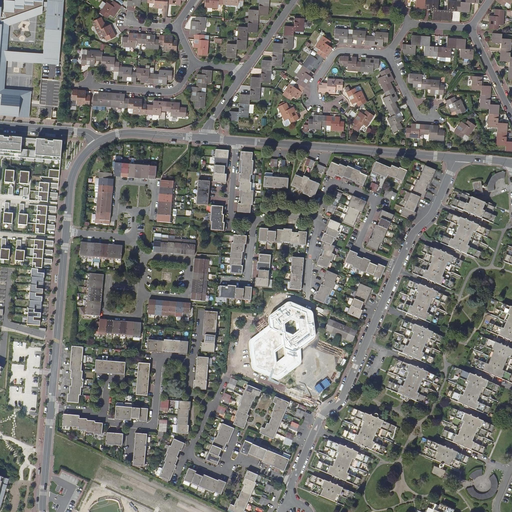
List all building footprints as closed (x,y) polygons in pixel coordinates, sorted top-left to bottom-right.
[(0,115),(29,117),(31,93),(2,90),(7,19),(43,6),(43,5),(43,3),(43,0),(15,0),(15,1),(5,0),(4,0),(3,12),(1,11),(2,7),(0,6),(0,115)] [(55,0),(47,0),(47,3),(47,6),(43,54),(43,58),(58,60),(64,1),(55,0)] [(162,18),(167,18),(168,4),(167,0),(147,0),(148,3),(154,3),(154,7),(159,8),(159,3),(163,3),(162,8),(163,8),(162,18)] [(223,4),(223,0),(206,0),(206,7),(219,8),(219,4),(223,4)] [(416,0),(416,8),(425,9),(425,0),(416,0)] [(425,0),(425,9),(434,9),(433,19),(442,20),(443,10),(438,10),(439,0),(425,0)] [(460,11),(461,2),(461,0),(457,0),(458,1),(448,1),(447,10),(443,10),(442,20),(451,21),(452,11),(460,11)] [(479,0),(465,0),(466,2),(461,2),(460,11),(469,12),(470,2),(479,3),(479,0)] [(99,13),(107,18),(110,15),(113,17),(116,13),(115,13),(117,10),(118,10),(121,6),(120,5),(113,1),(110,4),(107,2),(99,13)] [(2,90),(31,93),(31,90),(4,88),(7,60),(58,64),(58,60),(43,58),(43,54),(7,51),(9,26),(43,14),(43,6),(7,19),(2,90)] [(269,7),(260,6),(259,10),(249,9),(248,23),(258,24),(259,14),(268,15),(269,7)] [(505,10),(495,9),(495,16),(490,16),(490,21),(494,21),(494,24),(489,24),(489,29),(499,30),(499,25),(503,25),(505,10)] [(206,17),(197,17),(196,21),(191,21),(191,26),(196,26),(195,29),(191,29),(191,34),(195,34),(201,35),(201,30),(205,30),(206,17)] [(107,41),(116,37),(110,24),(106,26),(105,22),(104,23),(102,18),(94,21),(96,26),(95,27),(101,38),(105,36),(107,41)] [(284,35),(294,36),(294,31),(303,32),(304,19),(294,18),(294,26),(285,26),(284,35)] [(258,24),(248,23),(248,27),(238,26),(237,40),(247,41),(248,32),(258,32),(258,24)] [(339,43),(343,43),(343,39),(347,39),(347,44),(352,44),(352,40),(353,34),(348,34),(348,29),(336,28),(335,38),(339,39),(339,43)] [(357,45),(361,45),(361,40),(365,41),(365,45),(370,46),(371,35),(366,35),(366,31),(353,30),(353,34),(352,40),(357,40),(357,45)] [(370,46),(375,46),(375,41),(379,42),(379,46),(382,46),(383,47),(383,42),(388,43),(388,33),(376,31),(376,36),(371,35),(370,46)] [(141,44),(142,34),(137,33),(137,37),(133,37),(133,33),(129,33),(128,37),(124,36),(123,47),(136,48),(136,43),(141,44)] [(331,42),(323,36),(319,33),(315,40),(319,42),(316,46),(319,49),(316,53),(325,59),(328,55),(324,52),(326,49),(330,52),(332,48),(329,45),(331,42)] [(502,34),(493,33),(492,42),(502,43),(501,52),(511,53),(511,39),(502,38),(502,34)] [(159,50),(159,45),(159,39),(155,39),(155,35),(151,34),(151,36),(147,35),(147,34),(142,34),(141,44),(146,44),(145,49),(159,50)] [(209,36),(201,35),(195,34),(195,40),(195,43),(194,43),(194,48),(199,48),(198,55),(208,56),(209,36)] [(177,51),(177,41),(173,40),(173,36),(168,36),(168,40),(164,40),(165,35),(160,35),(159,39),(159,45),(164,45),(163,50),(177,51)] [(294,36),(284,35),(283,44),(274,43),(273,52),(283,53),(283,48),(293,49),(294,36)] [(403,44),(402,54),(415,55),(416,45),(421,45),(421,36),(412,35),(411,45),(403,44)] [(421,36),(421,45),(425,46),(424,55),(438,57),(438,47),(430,46),(430,36),(421,36)] [(438,47),(438,57),(451,58),(452,48),(456,48),(457,39),(448,38),(447,47),(438,47)] [(457,39),(456,48),(460,49),(460,58),(473,59),(474,50),(465,49),(466,39),(457,39)] [(247,41),(237,40),(237,44),(227,44),(226,57),(236,58),(237,49),(246,49),(247,41)] [(102,62),(102,56),(103,52),(82,50),(81,64),(95,65),(95,61),(102,62)] [(303,65),(311,71),(314,67),(317,70),(320,66),(316,63),(318,60),(322,63),(325,59),(316,53),(313,51),(303,65)] [(262,69),(272,70),(272,66),(281,66),(283,53),(273,52),(272,61),(263,60),(262,69)] [(509,70),(511,70),(511,56),(510,57),(511,53),(501,52),(500,61),(510,61),(509,70)] [(119,72),(119,67),(120,62),(115,62),(115,57),(102,56),(102,62),(101,66),(106,66),(105,71),(110,71),(110,67),(114,67),(114,71),(119,72)] [(357,57),(352,57),(352,61),(349,61),(349,57),(345,56),(344,56),(344,57),(340,57),(340,63),(343,64),(343,66),(348,66),(347,71),(360,72),(361,62),(357,62),(357,57)] [(379,59),(374,58),(374,63),(370,63),(370,58),(366,58),(366,62),(361,62),(360,72),(373,73),(374,68),(378,69),(379,59)] [(305,88),(312,77),(309,74),(311,71),(303,65),(295,76),(299,78),(296,82),(305,88)] [(122,81),(127,81),(127,77),(131,78),(131,82),(136,82),(136,78),(136,72),(132,72),(132,68),(119,67),(119,72),(118,76),(122,77),(122,81)] [(140,83),(145,83),(145,79),(149,79),(149,83),(153,84),(154,73),(150,73),(150,69),(137,68),(136,72),(136,78),(141,78),(140,83)] [(395,80),(393,76),(389,78),(387,74),(391,72),(389,68),(380,72),(382,77),(378,78),(385,92),(394,88),(391,82),(395,80)] [(251,86),(261,87),(261,82),(271,83),(272,70),(262,69),(261,78),(251,77),(251,86)] [(153,84),(159,84),(159,80),(163,80),(162,84),(167,85),(167,80),(171,81),(172,71),(159,70),(159,74),(154,73),(153,84)] [(204,70),(202,70),(202,74),(198,74),(198,79),(202,79),(201,83),(198,82),(197,82),(197,87),(202,88),(207,88),(207,83),(211,84),(213,70),(204,70)] [(409,73),(409,83),(413,83),(413,88),(417,89),(418,84),(421,84),(421,89),(426,89),(427,79),(422,79),(422,74),(409,73)] [(482,77),(473,76),(472,90),(481,91),(481,95),(491,96),(491,87),(482,86),(482,77)] [(342,90),(343,82),(343,80),(328,79),(327,83),(322,83),(322,85),(319,85),(319,92),(322,92),(327,93),(328,89),(331,89),(331,93),(336,93),(336,89),(342,90)] [(427,79),(426,89),(430,90),(430,94),(443,95),(444,85),(439,85),(440,80),(427,79)] [(305,88),(296,82),(293,80),(282,95),(291,100),(294,96),(297,99),(299,95),(296,93),(298,90),(302,92),(305,88)] [(261,87),(251,86),(250,95),(240,94),(239,103),(250,104),(250,100),(260,100),(261,87)] [(202,88),(197,87),(192,87),(192,100),(196,101),(195,107),(205,108),(207,93),(202,93),(202,88)] [(358,107),(367,102),(362,91),(358,92),(356,88),(347,93),(349,97),(353,95),(355,98),(351,100),(352,104),(356,102),(358,107)] [(390,112),(398,108),(396,102),(399,100),(397,96),(393,98),(392,94),(396,93),(394,88),(385,92),(387,96),(383,98),(390,112)] [(70,104),(72,104),(90,105),(91,95),(86,95),(86,91),(82,91),(82,95),(78,94),(78,90),(73,90),(72,100),(70,100),(70,104)] [(94,96),(93,109),(105,110),(105,107),(111,107),(112,93),(107,93),(106,97),(103,96),(103,92),(98,92),(98,96),(94,96)] [(125,94),(112,93),(111,107),(111,109),(115,110),(115,107),(128,108),(129,99),(124,98),(125,94)] [(491,96),(481,95),(480,108),(490,109),(489,114),(499,114),(500,105),(490,104),(491,96)] [(457,116),(466,111),(461,99),(457,101),(454,97),(446,101),(451,113),(455,112),(457,116)] [(129,99),(128,108),(133,109),(133,113),(146,114),(147,104),(142,104),(142,100),(129,99)] [(147,104),(146,114),(161,115),(162,111),(166,111),(167,101),(162,101),(162,102),(158,102),(158,101),(154,100),(154,104),(147,104)] [(167,101),(166,111),(171,112),(171,116),(186,117),(187,107),(180,106),(180,102),(176,102),(176,103),(172,103),(172,102),(167,101)] [(254,104),(250,104),(239,103),(239,112),(229,112),(229,120),(238,121),(238,117),(248,117),(249,113),(253,113),(254,104)] [(291,123),(300,119),(298,114),(294,116),(292,113),(296,111),(294,107),(290,109),(287,103),(278,107),(285,121),(284,122),(286,126),(287,126),(291,124),(291,123)] [(398,108),(390,112),(392,117),(388,118),(395,132),(403,128),(400,122),(404,120),(402,116),(398,118),(397,115),(401,113),(398,108)] [(356,117),(352,122),(355,124),(352,127),(358,131),(361,128),(363,124),(367,126),(374,116),(366,110),(364,113),(360,111),(358,114),(361,117),(359,120),(356,117)] [(326,125),(327,115),(322,115),(322,119),(318,119),(318,115),(313,114),(313,118),(309,118),(308,128),(321,129),(322,125),(326,125)] [(497,132),(507,133),(508,124),(498,123),(499,114),(489,114),(488,127),(498,128),(497,132)] [(327,115),(326,125),(331,125),(330,130),(344,131),(344,121),(340,121),(340,116),(336,116),(335,120),(332,120),(332,116),(327,115)] [(454,132),(467,141),(469,137),(468,137),(476,126),(468,120),(465,124),(462,121),(454,132)] [(407,128),(406,137),(419,138),(419,134),(424,134),(425,125),(423,124),(420,124),(419,129),(416,129),(416,124),(412,124),(411,128),(407,128)] [(425,125),(424,134),(424,139),(444,140),(445,130),(438,130),(438,126),(434,125),(434,129),(430,129),(430,125),(426,125),(425,125)] [(507,133),(497,132),(496,145),(506,146),(506,150),(511,150),(511,141),(507,141),(507,133)] [(22,138),(0,136),(0,155),(60,161),(62,141),(36,139),(36,142),(35,151),(21,149),(22,141),(22,138)] [(215,158),(228,159),(229,151),(216,150),(215,158)] [(253,153),(241,152),(241,160),(252,161),(253,153)] [(116,157),(114,176),(121,177),(122,162),(123,157),(116,157)] [(214,166),(225,167),(227,167),(228,159),(215,158),(214,166)] [(254,161),(252,161),(241,160),(240,167),(253,168),(254,161)] [(122,162),(121,177),(128,177),(129,162),(122,162)] [(129,162),(128,177),(135,178),(136,163),(129,162)] [(332,162),(327,173),(327,174),(334,177),(335,175),(339,165),(332,162)] [(380,175),(384,165),(376,162),(372,171),(380,175)] [(136,163),(135,178),(142,179),(143,163),(136,163)] [(143,163),(142,179),(148,179),(150,164),(143,163)] [(150,164),(148,179),(155,180),(157,165),(150,164)] [(340,164),(339,165),(335,175),(342,178),(347,167),(340,164)] [(384,165),(380,175),(387,178),(388,175),(391,168),(384,165)] [(436,170),(425,165),(422,173),(433,177),(436,170)] [(214,174),(225,175),(225,167),(214,166),(214,174)] [(347,167),(342,178),(349,181),(354,169),(348,166),(347,167)] [(391,168),(388,175),(395,178),(399,169),(392,166),(391,168)] [(253,168),(240,167),(239,174),(251,175),(252,175),(253,168)] [(400,168),(399,169),(395,178),(403,181),(407,171),(400,168)] [(354,169),(349,181),(355,183),(360,173),(360,172),(354,169)] [(14,171),(5,170),(4,182),(13,183),(14,171)] [(29,172),(20,171),(19,184),(28,184),(29,172)] [(94,184),(95,185),(113,186),(114,180),(111,179),(110,179),(110,173),(95,172),(94,184)] [(498,178),(497,172),(496,173),(494,173),(492,175),(490,176),(488,178),(486,180),(485,183),(485,185),(485,187),(485,189),(485,190),(485,192),(491,190),(491,188),(491,186),(491,184),(492,182),(494,181),(495,180),(496,179),(498,178)] [(360,173),(355,183),(363,187),(367,176),(360,173)] [(433,177),(422,173),(419,180),(429,185),(433,177)] [(225,175),(214,174),(213,182),(226,183),(227,175),(225,175)] [(251,175),(239,174),(239,182),(240,182),(250,183),(251,175)] [(291,185),(298,189),(303,178),(296,175),(291,185)] [(264,187),(272,187),(273,177),(265,176),(264,187)] [(298,190),(303,192),(309,179),(309,178),(304,176),(303,178),(298,189),(298,190)] [(272,187),(280,188),(281,178),(273,177),(272,187)] [(288,189),(289,178),(281,178),(280,188),(288,189)] [(309,179),(303,192),(303,193),(308,196),(314,182),(309,179)] [(160,187),(175,189),(176,182),(161,180),(160,187)] [(198,188),(209,189),(210,181),(199,180),(198,188)] [(429,185),(419,180),(418,180),(415,186),(427,191),(429,185)] [(39,182),(39,192),(48,192),(49,188),(58,188),(58,184),(39,182)] [(250,183),(240,182),(240,190),(241,190),(251,191),(252,183),(250,183)] [(314,198),(320,184),(314,182),(308,196),(314,198)] [(94,191),(98,192),(112,193),(113,186),(95,185),(94,191)] [(412,194),(421,197),(424,199),(427,191),(415,186),(412,194)] [(175,189),(160,187),(159,194),(175,196),(175,189)] [(481,187),(473,189),(475,195),(483,193),(481,187)] [(197,196),(209,197),(209,189),(198,188),(197,196)] [(39,192),(38,201),(48,202),(48,197),(57,198),(58,193),(48,192),(39,192)] [(97,199),(112,200),(112,193),(98,192),(97,199)] [(421,197),(412,194),(411,193),(408,200),(418,204),(421,197)] [(175,196),(159,194),(159,201),(174,202),(175,196)] [(452,206),(464,211),(482,219),(493,223),(496,216),(492,215),(495,208),(462,194),(459,201),(454,199),(452,206)] [(209,197),(197,196),(197,204),(202,205),(208,205),(209,197)] [(366,202),(353,196),(350,202),(364,208),(366,202)] [(253,198),(240,197),(240,204),(251,205),(252,205),(253,198)] [(97,206),(111,207),(112,200),(97,199),(97,206)] [(418,204),(408,200),(404,207),(414,212),(418,204)] [(174,202),(159,201),(158,208),(174,209),(174,202)] [(348,207),(349,207),(360,212),(362,213),(364,208),(350,202),(348,207)] [(12,224),(13,213),(8,213),(9,203),(5,203),(3,223),(12,224)] [(27,225),(28,215),(23,214),(24,204),(20,204),(18,225),(27,225)] [(238,204),(238,212),(250,213),(251,205),(240,204),(238,204)] [(56,207),(37,205),(37,215),(46,215),(47,211),(56,211),(56,207)] [(96,213),(111,214),(111,207),(97,206),(96,213)] [(211,214),(223,215),(223,207),(212,206),(211,214)] [(357,219),(360,212),(349,207),(346,215),(357,219)] [(414,212),(404,207),(401,215),(413,220),(416,213),(414,212)] [(174,209),(158,208),(158,215),(173,216),(174,209)] [(380,218),(391,223),(394,215),(382,210),(379,218),(380,218)] [(481,221),(482,219),(464,211),(463,212),(461,218),(479,226),(481,221)] [(111,214),(96,213),(95,224),(110,225),(111,214)] [(490,231),(479,226),(461,218),(448,213),(445,220),(450,222),(444,236),(439,234),(437,241),(445,245),(462,252),(478,259),(481,252),(477,250),(483,236),(487,238),(490,231)] [(210,222),(212,222),(223,223),(224,215),(223,215),(211,214),(210,222)] [(37,215),(36,224),(46,225),(46,220),(55,221),(56,216),(46,215),(37,215)] [(173,216),(158,215),(157,222),(172,223),(173,216)] [(354,227),(357,219),(346,215),(343,222),(354,227)] [(391,223),(380,218),(377,225),(387,230),(391,223)] [(327,227),(339,232),(341,233),(344,226),(341,225),(341,224),(330,220),(327,227)] [(223,223),(212,222),(211,230),(223,231),(224,231),(224,223),(223,223)] [(36,224),(35,233),(45,234),(45,229),(54,230),(55,225),(46,225),(36,224)] [(387,230),(377,225),(376,225),(373,232),(384,237),(387,230)] [(335,238),(336,238),(339,232),(327,227),(324,233),(335,238)] [(260,228),(259,241),(267,242),(268,231),(268,229),(260,228)] [(276,229),(276,231),(275,242),(283,243),(283,242),(284,230),(276,229)] [(291,243),(292,231),(292,230),(284,229),(284,230),(283,242),(291,243)] [(275,242),(276,231),(268,231),(267,242),(275,242)] [(299,232),(292,231),(291,243),(291,244),(298,244),(299,232)] [(307,232),(299,232),(298,244),(306,245),(307,232)] [(380,243),(382,244),(384,237),(373,232),(370,239),(380,243)] [(325,242),(332,245),(335,238),(324,233),(321,240),(325,242)] [(233,243),(245,244),(246,244),(247,236),(234,235),(233,243)] [(160,253),(162,238),(155,237),(153,250),(153,252),(160,253)] [(162,238),(160,253),(167,253),(169,238),(162,238)] [(169,238),(167,253),(174,254),(175,239),(169,238)] [(0,259),(9,260),(10,249),(5,249),(6,239),(2,239),(0,257),(0,259)] [(181,254),(182,240),(175,239),(174,254),(181,254)] [(380,243),(370,239),(367,246),(377,251),(380,243)] [(24,261),(25,251),(20,250),(21,240),(17,240),(15,261),(24,261)] [(34,249),(43,250),(44,245),(53,246),(53,241),(35,240),(34,249)] [(182,240),(181,254),(188,255),(189,240),(182,240)] [(81,242),(80,257),(87,258),(88,243),(81,242)] [(323,250),(332,254),(335,247),(332,245),(325,242),(321,249),(323,250)] [(94,258),(95,244),(88,243),(87,258),(94,258)] [(231,251),(244,252),(245,244),(233,243),(232,243),(231,251)] [(101,259),(102,244),(95,244),(94,258),(93,262),(100,263),(101,259)] [(107,260),(109,245),(102,244),(101,259),(107,260)] [(114,260),(116,245),(109,245),(107,260),(114,260)] [(123,246),(116,245),(114,260),(121,261),(123,246)] [(463,261),(459,259),(442,252),(424,245),(421,252),(426,254),(420,267),(415,266),(412,273),(422,277),(438,284),(451,289),(454,282),(450,280),(455,266),(460,268),(463,261)] [(461,255),(462,252),(445,245),(443,248),(442,252),(459,259),(461,255)] [(34,249),(33,258),(43,259),(43,254),(52,255),(53,250),(43,250),(34,249)] [(320,256),(331,261),(332,261),(335,255),(332,254),(323,250),(320,256)] [(350,250),(345,262),(352,265),(357,255),(358,254),(350,250)] [(230,258),(243,259),(244,252),(231,251),(230,258)] [(511,253),(511,256),(506,254),(503,262),(511,265),(511,253)] [(271,255),(259,254),(259,262),(270,264),(271,255)] [(357,255),(352,265),(352,267),(358,269),(363,257),(357,255)] [(317,264),(328,268),(331,261),(320,256),(317,264)] [(304,258),(292,257),(292,265),(303,266),(304,258)] [(366,273),(370,262),(371,261),(363,257),(358,269),(366,273)] [(43,259),(33,258),(32,267),(42,268),(42,263),(51,264),(52,259),(43,259)] [(230,265),(231,265),(243,266),(243,259),(230,258),(230,265)] [(194,259),(194,266),(208,267),(209,260),(196,259),(194,259)] [(270,264),(259,262),(257,262),(256,270),(259,271),(270,271),(270,264)] [(370,262),(366,273),(373,276),(378,265),(370,262)] [(386,267),(385,267),(378,264),(378,265),(373,276),(380,279),(386,267)] [(243,266),(231,265),(231,273),(242,274),(243,266)] [(291,273),(303,274),(303,266),(292,265),(291,273)] [(208,267),(194,266),(193,273),(208,274),(208,267)] [(32,269),(31,277),(44,278),(44,270),(32,269)] [(270,271),(259,271),(258,278),(269,279),(270,271)] [(338,275),(327,271),(324,278),(335,283),(338,275)] [(103,281),(104,275),(88,273),(88,280),(103,281)] [(193,273),(193,280),(207,281),(208,274),(193,273)] [(290,281),(302,282),(303,274),(291,273),(290,281)] [(43,286),(44,278),(31,277),(30,285),(43,286)] [(422,277),(419,284),(435,291),(438,284),(422,277)] [(256,286),(272,288),(272,280),(269,279),(258,278),(256,278),(255,286),(256,286)] [(332,289),(333,290),(336,283),(335,283),(324,278),(321,284),(332,289)] [(87,287),(102,288),(103,281),(88,280),(87,287)] [(207,281),(193,280),(192,286),(206,288),(207,281)] [(448,297),(435,291),(419,284),(409,280),(406,287),(410,289),(404,303),(400,302),(397,309),(414,316),(426,321),(435,325),(438,318),(434,316),(440,302),(444,304),(448,297)] [(290,289),(300,290),(301,290),(302,282),(290,281),(290,282),(288,282),(288,288),(290,288),(290,289)] [(327,296),(329,296),(332,289),(321,284),(318,292),(327,296)] [(372,289),(360,284),(357,291),(369,296),(372,289)] [(42,294),(43,286),(30,285),(29,293),(42,294)] [(235,299),(236,288),(236,286),(228,285),(228,287),(227,298),(235,299)] [(206,288),(192,286),(191,293),(206,295),(206,288)] [(227,298),(228,287),(220,286),(219,297),(219,301),(227,302),(227,298)] [(87,294),(102,295),(102,288),(87,287),(87,294)] [(251,300),(252,288),(252,287),(244,287),(244,288),(243,299),(251,300)] [(243,299),(244,288),(236,288),(235,299),(243,299)] [(314,299),(324,303),(327,296),(318,292),(317,291),(314,299)] [(354,299),(364,303),(366,304),(369,296),(357,291),(354,299)] [(42,302),(42,294),(29,293),(29,301),(42,302)] [(101,302),(102,295),(87,294),(86,301),(101,302)] [(364,303),(354,299),(351,306),(361,310),(364,303)] [(163,301),(156,300),(154,315),(161,316),(163,301)] [(41,310),(42,302),(29,301),(28,309),(41,310)] [(85,308),(101,309),(101,302),(86,301),(85,308)] [(168,316),(170,302),(163,301),(161,316),(168,316)] [(485,330),(501,337),(511,341),(511,307),(498,301),(494,308),(499,310),(493,324),(488,323),(485,330)] [(176,302),(170,302),(168,316),(175,317),(176,302)] [(182,317),(183,303),(176,302),(175,317),(182,317)] [(253,344),(249,347),(250,353),(255,355),(256,366),(261,368),(261,371),(264,372),(266,371),(267,376),(272,378),(277,375),(282,377),(286,374),(286,368),(275,364),(274,352),(284,345),(285,344),(294,347),(301,342),(304,343),(313,337),(310,313),(294,307),(294,304),(288,302),(279,309),(279,312),(271,318),(272,330),(269,329),(262,334),(263,337),(257,334),(253,338),(253,344)] [(190,303),(183,303),(182,317),(189,318),(190,305),(190,303)] [(361,310),(351,306),(347,313),(360,318),(363,311),(361,310)] [(80,307),(79,314),(100,316),(101,309),(85,308),(82,307),(80,307)] [(40,318),(41,310),(28,309),(27,316),(40,318)] [(204,319),(217,320),(218,312),(206,311),(205,311),(204,319)] [(40,326),(40,318),(27,316),(27,325),(40,326)] [(425,324),(426,321),(414,316),(413,320),(411,323),(423,328),(425,324)] [(107,320),(100,319),(100,322),(96,321),(96,325),(99,325),(98,335),(105,335),(107,320)] [(204,327),(216,328),(217,320),(204,319),(204,327)] [(113,320),(107,320),(105,335),(112,336),(113,320)] [(119,336),(120,321),(113,320),(112,336),(119,336)] [(357,332),(330,320),(325,330),(353,342),(357,332)] [(443,336),(423,328),(411,323),(404,320),(401,327),(405,329),(400,343),(395,341),(392,349),(409,356),(427,364),(431,365),(434,358),(429,356),(435,342),(440,344),(443,336)] [(127,322),(120,321),(119,336),(126,337),(127,322)] [(133,337),(134,322),(127,322),(126,337),(133,337)] [(141,323),(134,322),(133,337),(133,338),(133,340),(138,341),(139,340),(140,338),(141,323)] [(205,335),(216,336),(216,328),(204,327),(203,335),(205,335)] [(204,343),(215,344),(216,336),(205,335),(204,343)] [(511,349),(510,349),(499,344),(482,337),(479,344),(483,346),(478,360),(473,358),(470,365),(482,370),(493,375),(511,383),(511,374),(511,370),(511,349)] [(510,349),(511,345),(511,341),(501,337),(499,344),(510,349)] [(155,352),(156,341),(149,340),(148,350),(148,351),(155,352)] [(165,341),(164,351),(171,352),(172,340),(165,340),(165,341)] [(172,340),(171,352),(179,353),(180,341),(172,340)] [(156,341),(155,352),(163,353),(164,351),(165,341),(156,341)] [(187,355),(189,342),(180,341),(179,353),(179,354),(187,355)] [(208,352),(215,352),(215,344),(204,343),(202,343),(202,351),(208,352)] [(72,346),(71,355),(83,355),(83,347),(72,346)] [(71,362),(82,363),(83,355),(71,355),(71,362)] [(424,371),(427,364),(409,356),(406,363),(424,371)] [(209,358),(208,358),(197,357),(197,365),(208,366),(209,358)] [(402,396),(401,398),(405,400),(406,397),(427,406),(430,399),(426,397),(432,382),(436,384),(439,377),(424,371),(406,363),(398,359),(395,367),(399,369),(393,383),(389,381),(385,388),(401,395),(400,396),(402,396)] [(82,363),(71,362),(70,370),(71,371),(81,371),(82,363)] [(150,372),(150,364),(139,363),(138,371),(150,372)] [(196,373),(207,374),(208,366),(197,365),(196,373)] [(499,386),(491,382),(479,377),(458,368),(454,375),(459,378),(453,391),(448,390),(445,397),(466,406),(479,411),(486,414),(490,407),(485,405),(491,391),(496,393),(499,386)] [(491,381),(493,375),(482,370),(479,376),(479,377),(491,382),(491,381)] [(83,372),(81,371),(71,371),(71,378),(72,378),(82,379),(83,372)] [(137,379),(149,380),(150,372),(138,371),(137,379)] [(207,374),(196,373),(195,381),(207,382),(207,374)] [(124,384),(125,378),(115,377),(115,379),(108,378),(108,376),(104,376),(104,382),(116,383),(124,384)] [(83,379),(82,379),(72,378),(71,386),(81,387),(82,387),(83,379)] [(137,387),(148,388),(149,380),(137,379),(137,387)] [(207,382),(195,381),(194,381),(193,389),(206,390),(207,382)] [(245,390),(256,395),(259,396),(261,391),(247,385),(245,390)] [(81,387),(71,386),(70,386),(69,394),(79,395),(80,395),(81,387)] [(136,395),(147,396),(148,388),(137,387),(136,395)] [(254,400),(256,395),(245,390),(242,396),(253,400),(254,400)] [(79,395),(69,394),(68,394),(67,402),(78,403),(79,395)] [(236,402),(240,404),(250,407),(253,400),(242,396),(239,394),(236,402)] [(275,403),(287,408),(289,403),(275,397),(273,402),(275,403)] [(178,409),(189,410),(190,410),(191,402),(179,401),(178,409)] [(116,404),(116,411),(115,416),(115,419),(123,420),(124,407),(124,405),(123,404),(118,403),(116,404)] [(273,409),(274,409),(284,413),(287,408),(275,403),(273,409)] [(237,411),(247,415),(250,407),(240,404),(237,411)] [(476,418),(479,411),(466,406),(463,413),(476,418)] [(124,407),(123,420),(131,421),(131,419),(132,408),(124,407)] [(132,408),(131,419),(139,419),(140,409),(132,408)] [(494,426),(476,418),(463,413),(452,408),(449,415),(453,417),(447,431),(443,429),(440,437),(451,441),(463,446),(482,454),(485,447),(480,445),(486,431),(491,433),(494,426)] [(147,422),(148,409),(140,409),(139,419),(139,421),(147,422)] [(178,417),(188,418),(189,410),(178,409),(178,417)] [(284,413),(274,409),(271,416),(272,417),(281,421),(284,413)] [(370,413),(369,414),(369,416),(353,409),(350,416),(354,418),(348,432),(344,430),(341,437),(349,441),(361,446),(360,449),(363,450),(364,447),(382,455),(385,448),(381,446),(387,432),(391,434),(394,427),(374,418),(375,415),(370,413)] [(248,416),(247,415),(237,411),(235,416),(236,417),(246,421),(248,416)] [(71,427),(71,415),(64,414),(63,426),(71,427)] [(78,427),(79,418),(79,416),(71,415),(71,427),(78,427)] [(187,426),(188,418),(178,417),(177,425),(187,426)] [(247,422),(246,421),(236,417),(233,424),(244,429),(247,422)] [(281,421),(272,417),(269,424),(278,428),(281,421)] [(86,431),(87,421),(87,419),(79,418),(78,427),(78,430),(86,431)] [(94,433),(95,423),(95,421),(87,421),(86,431),(86,432),(94,433)] [(102,435),(102,432),(103,425),(103,423),(95,423),(94,433),(94,434),(102,435)] [(278,428),(269,424),(267,423),(264,429),(276,434),(278,428)] [(234,429),(232,428),(222,424),(219,431),(231,436),(234,429)] [(187,426),(177,425),(176,433),(188,434),(189,426),(187,426)] [(265,435),(272,439),(273,439),(276,434),(264,429),(262,428),(259,433),(265,435)] [(216,439),(227,443),(228,444),(231,436),(219,431),(216,439)] [(114,445),(115,434),(107,433),(106,444),(114,445)] [(147,434),(136,433),(135,441),(146,443),(147,434)] [(122,446),(123,434),(115,434),(114,445),(122,446)] [(212,445),(222,449),(224,450),(227,443),(216,439),(215,438),(212,445)] [(184,444),(173,439),(170,447),(180,451),(181,451),(184,444)] [(469,456),(460,453),(448,448),(427,439),(424,447),(428,449),(426,455),(458,469),(461,462),(466,464),(469,456)] [(369,457),(358,453),(346,448),(327,440),(324,447),(328,449),(322,463),(318,461),(315,469),(332,476),(343,480),(357,486),(360,479),(355,477),(361,463),(366,465),(369,457)] [(134,449),(146,450),(146,443),(135,441),(134,449)] [(247,456),(248,454),(252,444),(245,441),(242,449),(240,453),(247,456)] [(358,453),(360,449),(361,446),(349,441),(346,448),(358,453)] [(462,450),(463,446),(451,441),(450,444),(448,448),(460,453),(462,450)] [(255,457),(260,447),(252,444),(248,454),(255,457)] [(209,453),(219,457),(222,449),(212,445),(209,453)] [(167,454),(177,458),(180,451),(170,447),(169,446),(166,453),(167,454)] [(260,447),(255,457),(263,460),(267,450),(260,447)] [(269,465),(274,453),(276,450),(268,447),(267,450),(263,460),(262,462),(269,465)] [(133,457),(145,458),(146,450),(134,449),(133,457)] [(205,460),(217,465),(220,458),(219,457),(209,453),(205,460)] [(274,453),(269,465),(276,468),(282,456),(274,453)] [(284,471),(289,460),(290,456),(283,453),(282,456),(276,468),(284,471)] [(177,458),(167,454),(164,461),(165,462),(175,466),(178,458),(177,458)] [(133,465),(144,466),(145,458),(133,457),(133,465)] [(175,466),(165,462),(162,469),(173,473),(176,466),(175,466)] [(434,465),(432,471),(443,476),(446,470),(434,465)] [(159,476),(168,480),(170,481),(173,473),(162,469),(159,468),(156,474),(159,476)] [(191,484),(196,473),(196,472),(189,468),(183,480),(191,484)] [(482,475),(484,468),(482,468),(480,468),(477,469),(474,469),(473,471),(471,472),(469,473),(468,476),(474,480),(475,478),(476,477),(477,476),(479,476),(480,475),(482,475)] [(244,478),(245,479),(255,483),(258,475),(247,471),(244,478)] [(198,487),(203,477),(196,473),(191,484),(198,487)] [(205,490),(211,478),(204,475),(203,477),(198,487),(205,490)] [(496,476),(495,475),(490,480),(491,481),(491,482),(491,484),(491,486),(491,488),(490,489),(489,491),(487,492),(486,493),(485,493),(484,494),(482,494),(479,494),(478,493),(476,492),(475,491),(473,489),(473,487),(465,488),(466,491),(467,493),(468,495),(470,497),(472,498),(473,499),(475,500),(478,501),(480,501),(482,501),(484,501),(487,500),(489,500),(491,498),(493,497),(494,495),(496,494),(497,492),(498,489),(498,488),(498,486),(498,483),(498,481),(497,478),(496,476)] [(0,507),(9,479),(1,477),(0,476),(0,507)] [(343,486),(341,485),(340,487),(329,483),(312,476),(309,483),(313,485),(310,492),(343,506),(346,499),(350,501),(354,493),(342,488),(343,486)] [(332,476),(329,483),(340,487),(341,485),(343,480),(332,476)] [(213,493),(213,491),(218,481),(211,478),(205,490),(213,493)] [(242,484),(244,485),(254,489),(256,484),(255,483),(245,479),(242,484)] [(221,495),(226,483),(219,480),(218,481),(213,491),(221,495)] [(254,489),(244,485),(241,492),(251,496),(254,489)] [(241,492),(238,499),(247,504),(251,496),(241,492)] [(247,504),(238,499),(237,499),(234,506),(244,511),(247,504)]
